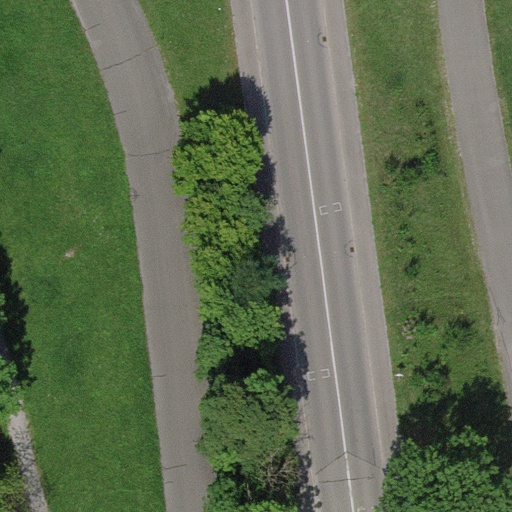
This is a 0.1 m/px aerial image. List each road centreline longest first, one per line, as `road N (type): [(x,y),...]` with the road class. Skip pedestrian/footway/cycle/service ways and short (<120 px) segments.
road 1 (unclassified): [(105,0),(156,140),(200,511)]
road 2 (unclassified): [(287,0),(355,511)]
